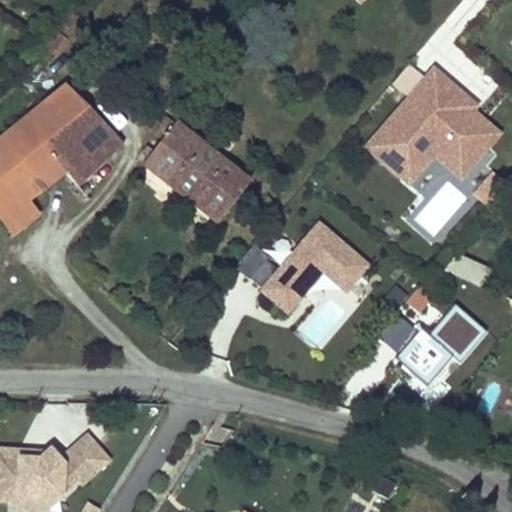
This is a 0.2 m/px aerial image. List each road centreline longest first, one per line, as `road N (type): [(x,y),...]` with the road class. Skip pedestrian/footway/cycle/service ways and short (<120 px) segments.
road 1 (unclassified): [(503,511),(426,455),(241,398),(187,390)]
road 2 (unclassified): [(187,390),(0,376)]
road 3 (residential): [(119,511),(179,417),(187,390)]
